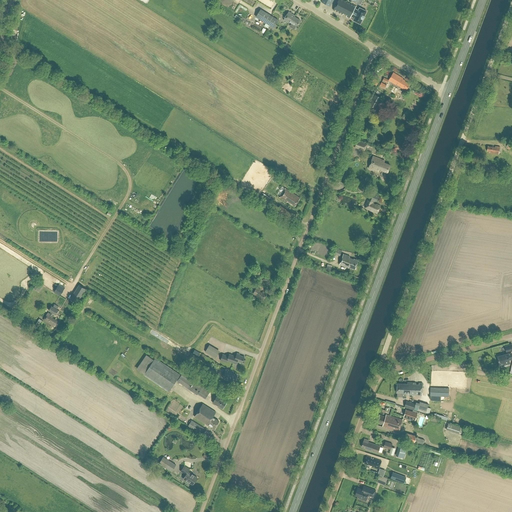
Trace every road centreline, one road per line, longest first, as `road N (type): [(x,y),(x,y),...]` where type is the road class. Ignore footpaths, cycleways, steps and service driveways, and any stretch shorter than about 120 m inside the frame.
road 1 (unclassified): [(201,511),(374,49)]
road 2 (primary): [(292,511),(447,94)]
road 3 (unclassified): [(382,373),(511,8)]
road 4 (unclassified): [(326,511),(382,373)]
road 5 (unclassified): [(382,373),(511,335)]
